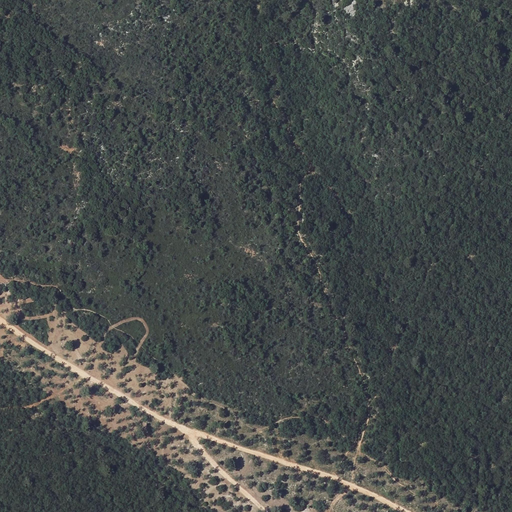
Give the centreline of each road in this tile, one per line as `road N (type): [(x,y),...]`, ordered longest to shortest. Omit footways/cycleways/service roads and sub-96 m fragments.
road 1 (track): [(403,511),(367,491),(179,428)]
road 2 (track): [(0,316),(179,428)]
road 3 (track): [(179,428),(267,511)]
